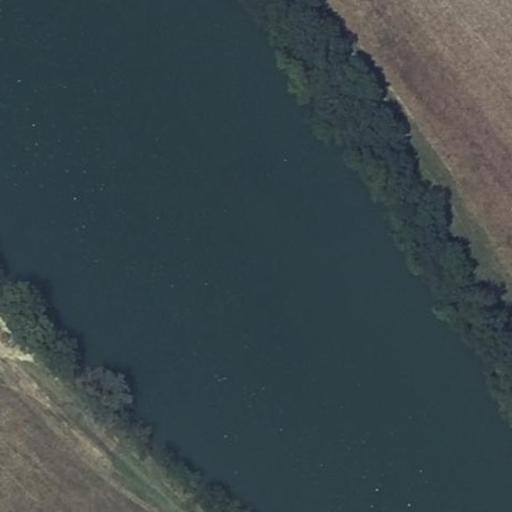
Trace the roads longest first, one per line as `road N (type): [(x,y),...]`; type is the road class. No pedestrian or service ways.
road 1 (track): [(511,310),(311,0)]
road 2 (track): [(187,511),(0,339)]
